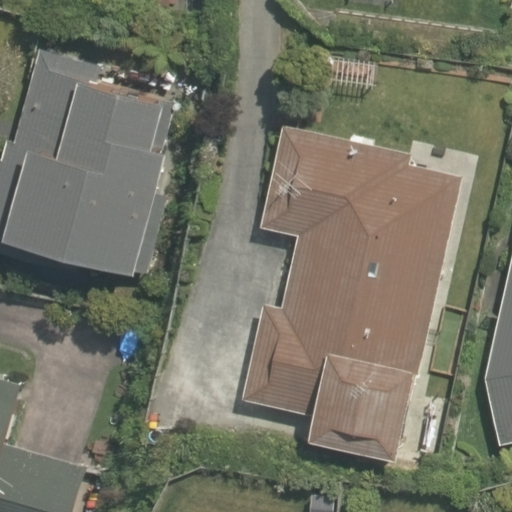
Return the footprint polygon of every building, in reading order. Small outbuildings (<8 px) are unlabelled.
[(0,0),(0,1),(29,30),(57,0),(0,0)] [(200,99),(36,64),(21,137),(0,133),(0,255),(159,289),(200,99)] [(267,304),(246,408),(332,425),(326,456),(424,475),(486,167),(283,126),(261,238),(298,245),(286,308),(267,304)] [(511,274),(485,383),(500,454),(511,451),(511,274)] [(0,511),(92,511),(105,470),(30,447),(46,393),(0,378),(0,511)]
